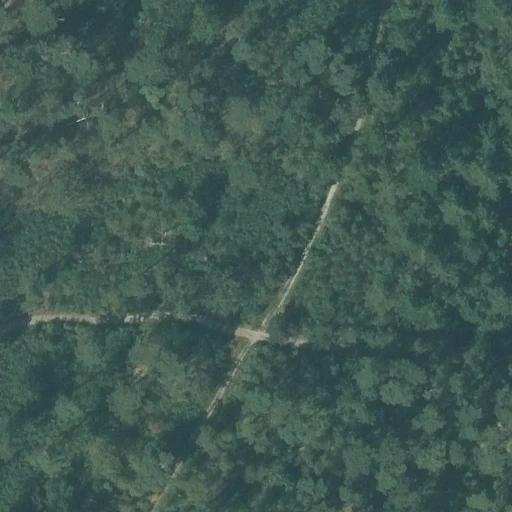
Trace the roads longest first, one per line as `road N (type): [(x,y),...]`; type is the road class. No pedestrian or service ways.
road 1 (unknown): [(0,331),(180,316),(258,336),(414,357),(511,355)]
road 2 (track): [(258,336),(345,149),(384,0)]
road 3 (track): [(501,0),(492,97),(466,154),(511,246)]
road 4 (track): [(511,268),(299,254)]
road 5 (track): [(258,336),(148,511)]
